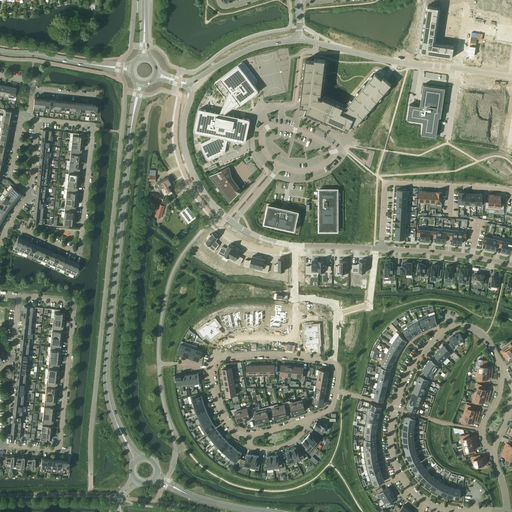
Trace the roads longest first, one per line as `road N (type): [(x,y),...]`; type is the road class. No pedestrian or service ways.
road 1 (residential): [(494,511),(451,511),(419,498),(399,474),(390,429),(407,373),(442,331),(478,329),(501,365)]
road 2 (secondary): [(131,121),(106,361),(120,431)]
road 3 (residential): [(0,446),(59,446),(73,306),(18,296)]
road 4 (residential): [(36,120),(93,128),(80,248),(9,222)]
road 5 (residential): [(381,248),(385,182),(511,191)]
road 6 (residential): [(279,166),(264,152),(263,129),(312,136),(332,156),(311,170),(285,169)]
road 7 (residential): [(296,36),(457,70)]
road 8 (unclassified): [(232,223),(201,190),(185,154),(189,100)]
road 9 (unclassified): [(511,265),(381,248)]
road 10 (residential): [(305,419),(332,406),(338,366),(290,355)]
